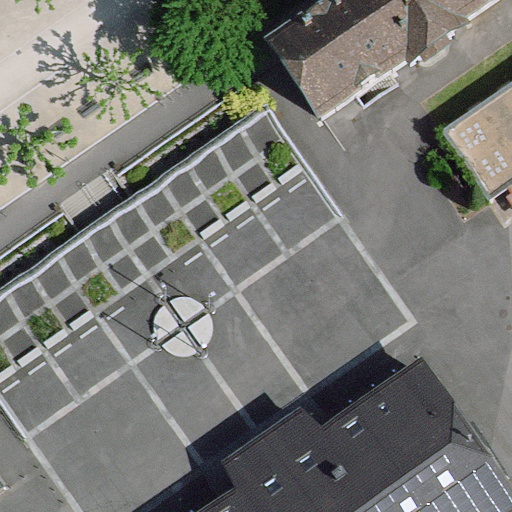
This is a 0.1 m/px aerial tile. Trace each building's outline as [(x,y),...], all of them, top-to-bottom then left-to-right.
[(366,0),(368,3),(283,61),(324,121),(410,64),(413,67),(456,38),(453,34),(501,0),(366,0)] [(511,82),(452,117),(511,216),(511,215),(511,82)] [(0,368),(301,158),(265,106),(0,291),(0,368)] [(511,511),(511,502),(425,376),(332,440),(242,504),(230,511),(511,511)] [(226,466),(242,504),(332,440),(303,414),(226,466)]
